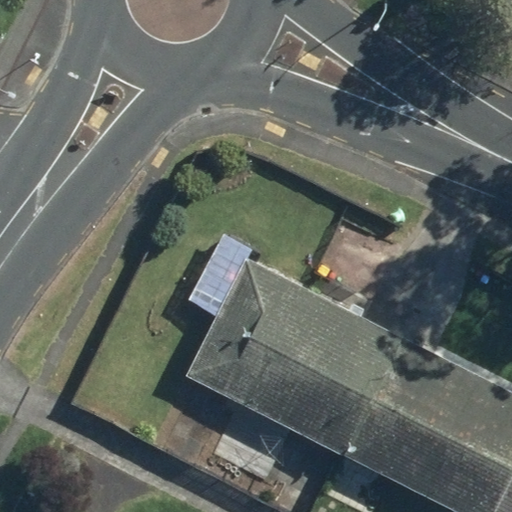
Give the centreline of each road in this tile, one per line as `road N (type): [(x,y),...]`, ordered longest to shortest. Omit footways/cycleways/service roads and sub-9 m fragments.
road 1 (residential): [(490,149),(418,135),(260,84),(216,55)]
road 2 (residential): [(304,0),(440,97),(490,149)]
road 3 (secondary): [(187,66),(137,140),(101,166),(44,178)]
road 4 (secondary): [(44,178),(69,94),(103,23)]
